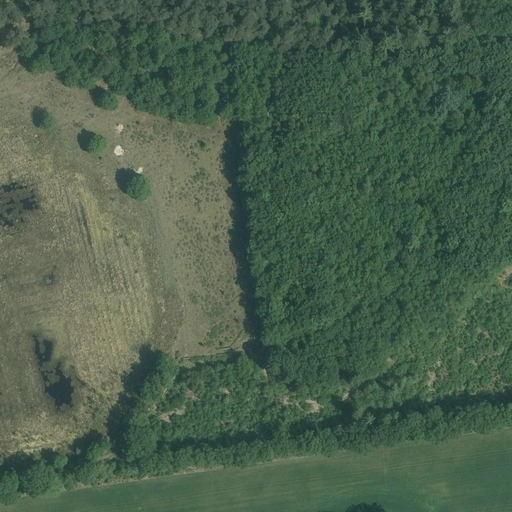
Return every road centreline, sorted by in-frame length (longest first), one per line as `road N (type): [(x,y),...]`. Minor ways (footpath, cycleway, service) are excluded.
road 1 (track): [(273,348),(266,350),(249,245),(232,43)]
road 2 (track): [(232,43),(417,53),(511,35)]
road 3 (track): [(476,283),(403,288),(273,348)]
